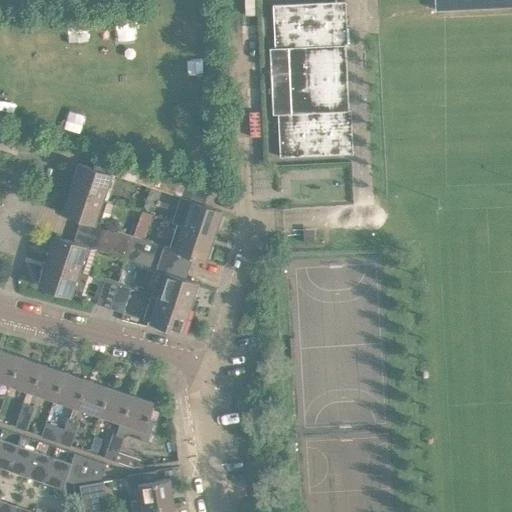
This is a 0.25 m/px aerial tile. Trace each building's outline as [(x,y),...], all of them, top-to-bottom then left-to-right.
[(511,5),(511,0),(434,0),(435,9),(511,5)] [(347,109),(344,45),(346,45),(344,1),(271,4),(273,47),(268,47),(271,113),(276,113),(278,156),(351,153),(349,109),(347,109)] [(105,187),(110,173),(149,186),(153,175),(118,166),(119,163),(96,155),(92,167),(77,162),(69,187),(101,198),(106,199),(109,189),(105,187)] [(153,175),(149,186),(188,199),(180,224),(212,235),(221,210),(203,204),(208,188),(184,182),(183,185),(153,175)] [(69,187),(61,212),(79,218),(75,229),(128,247),(132,235),(93,222),(98,208),(109,212),(113,201),(106,199),(101,198),(69,187)] [(177,234),(172,248),(132,235),(128,247),(188,266),(191,255),(204,259),(212,235),(180,224),(176,222),(172,233),(177,234)] [(94,248),(124,258),(128,247),(75,229),(72,240),(53,234),(45,259),(77,270),(85,245),(94,248)] [(312,242),(312,239),(311,234),(301,234),(302,243),(312,242)] [(124,258),(164,271),(156,296),(188,307),(197,282),(184,278),(188,266),(128,247),(124,258)] [(77,270),(45,259),(36,284),(69,294),(77,270)] [(103,278),(103,279),(95,303),(108,308),(116,283),(103,278)] [(130,287),(116,283),(108,308),(122,312),(130,287)] [(187,312),(188,307),(156,296),(150,294),(142,319),(180,331),(187,312)] [(17,355),(0,349),(0,380),(8,383),(17,355)] [(30,390),(40,363),(17,355),(8,383),(30,390)] [(62,371),(40,363),(30,390),(53,398),(62,371)] [(76,406),(85,378),(62,371),(53,398),(76,406)] [(107,386),(85,378),(76,406),(98,413),(107,386)] [(121,421),(130,394),(107,386),(98,413),(121,421)] [(152,401),(130,394),(121,421),(143,429),(152,401)] [(22,401),(18,413),(29,417),(33,405),(22,401)] [(29,417),(18,413),(13,425),(24,429),(29,417)] [(67,416),(63,428),(74,432),(78,420),(67,416)] [(74,432),(63,428),(58,441),(69,445),(74,432)] [(115,434),(111,433),(107,444),(118,448),(122,436),(115,434)] [(0,467),(7,469),(16,444),(0,438),(0,467)] [(92,440),(86,455),(94,458),(99,443),(92,440)] [(7,469),(25,476),(33,450),(16,444),(7,469)] [(103,457),(114,460),(118,448),(107,444),(103,457)] [(52,456),(33,450),(25,476),(43,482),(52,456)] [(73,453),(70,462),(64,480),(73,482),(100,478),(105,464),(73,453)] [(64,480),(70,462),(52,456),(43,482),(61,488),(64,480)] [(168,478),(157,480),(155,470),(125,475),(127,485),(137,483),(139,499),(129,501),(130,509),(172,502),(168,478)] [(78,485),(82,511),(107,511),(102,481),(78,485)] [(0,511),(12,511),(15,505),(0,499),(0,511)] [(173,511),(172,502),(130,509),(130,511),(173,511)]
